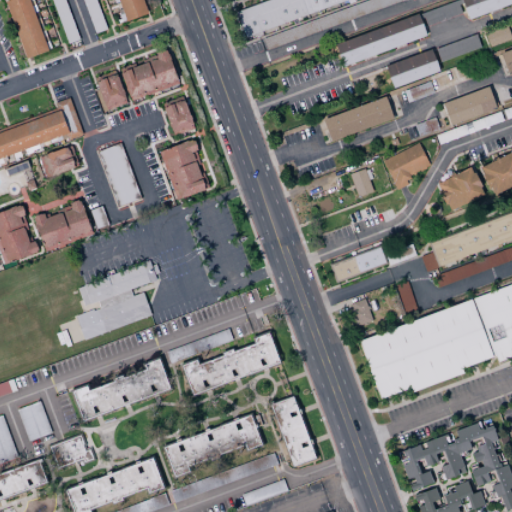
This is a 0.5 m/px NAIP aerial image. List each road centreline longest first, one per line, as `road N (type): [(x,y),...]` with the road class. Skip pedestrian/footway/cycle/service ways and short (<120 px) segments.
road 1 (secondary): [(189,0),(380,511)]
road 2 (residential): [(141,41),(0,92)]
